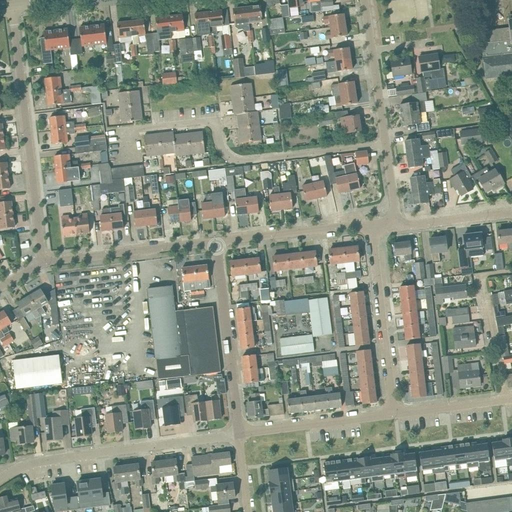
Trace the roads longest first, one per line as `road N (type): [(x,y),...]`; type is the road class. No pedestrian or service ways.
road 1 (residential): [(385,144),(234,160),(209,120),(128,129),(132,164)]
road 2 (residential): [(42,262),(11,5)]
road 3 (residential): [(0,477),(36,461),(238,433)]
road 4 (residential): [(238,433),(215,242)]
road 5 (residential): [(393,413),(370,225)]
road 6 (residential): [(42,262),(215,242)]
road 7 (residential): [(238,433),(393,413)]
road 8 (residential): [(215,242),(370,225)]
road 9 (residential): [(505,399),(483,276),(511,272)]
road 10 (residential): [(392,225),(511,213)]
